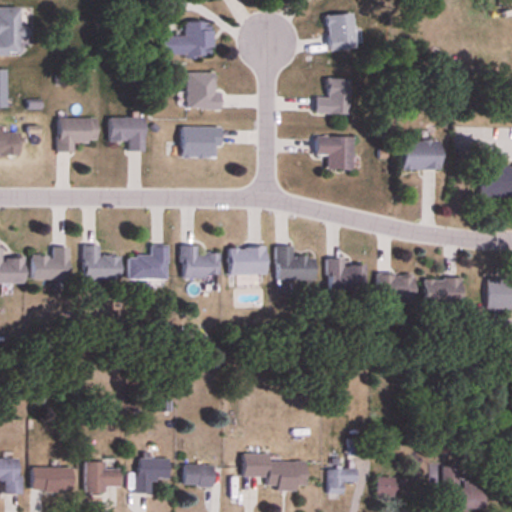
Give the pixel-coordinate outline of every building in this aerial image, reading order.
[(16,26),(16,6),(0,6),(0,54),(16,54),(16,36),(24,36),(24,26),(16,26)] [(325,51),(353,48),(349,13),(321,15),(325,51)] [(157,36),(157,56),(208,56),(208,22),(181,22),(181,36),(157,36)] [(182,109),(213,109),(213,72),(182,72),(182,109)] [(346,115),(346,79),(323,79),(323,97),(310,97),(310,115),(346,115)] [(70,152),(70,141),(92,141),(92,117),(52,117),(52,152),(70,152)] [(139,117),(104,117),(104,140),(123,140),(123,151),(139,151),(139,117)] [(0,154),(14,154),(14,131),(5,132),(5,125),(0,125),(0,154)] [(214,127),(176,127),(176,158),(214,158),(214,127)] [(348,137),(310,137),(310,156),(322,156),(322,170),(348,170),(348,137)] [(435,140),(396,140),(396,170),(435,170),(435,140)] [(511,166),(476,166),(475,197),(511,197),(511,166)] [(117,256),(95,256),(95,245),(79,245),(79,280),(117,280),(117,256)] [(177,247),(177,278),(216,278),(215,254),(194,254),(194,246),(177,247)] [(26,279),(65,279),(65,247),(48,247),(48,256),(26,256),(26,279)] [(163,247),(146,247),(146,256),(124,256),(124,279),(163,279),(163,247)] [(289,257),(289,247),(271,247),(271,281),(310,281),(310,257),(289,257)] [(261,248),(224,248),(224,275),(261,275),(261,248)] [(0,283),(20,284),(20,257),(0,257),(0,283)] [(363,265),(340,265),(340,259),(323,259),(323,290),(363,290),(363,265)] [(372,301),(411,301),(411,275),(372,275),(372,301)] [(511,309),(511,277),(484,277),(483,309),(511,309)] [(457,278),(419,278),(419,307),(457,307),(457,278)] [(361,456),(361,438),(345,438),(345,456),(361,456)] [(261,478),(261,487),(271,487),(271,491),(300,491),(300,461),(264,462),(264,454),(238,454),(238,478),(261,478)] [(16,458),(0,458),(0,480),(1,481),(1,493),(16,493),(16,458)] [(164,480),(164,459),(131,459),(131,493),(146,493),(145,480),(164,480)] [(100,462),(80,462),(80,495),(100,495),(100,487),(115,487),(115,469),(100,469),(100,462)] [(208,466),(178,466),(178,487),(208,487),(208,466)] [(439,511),(481,511),(481,482),(457,482),(457,467),(439,466),(439,511)] [(26,492),(68,492),(68,468),(26,468),(26,492)] [(323,493),(339,493),(339,482),(353,482),(353,469),(323,469),(323,493)] [(371,478),(371,498),(395,498),(395,478),(371,478)]
